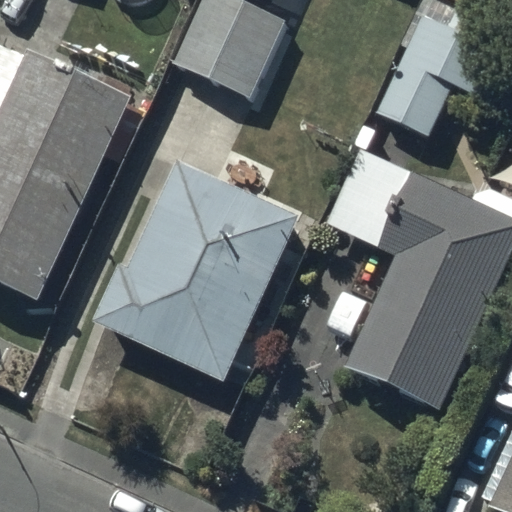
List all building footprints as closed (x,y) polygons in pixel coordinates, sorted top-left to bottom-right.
[(289,25),(233,0),(206,0),(176,68),(253,103),(289,25)] [(442,0),(479,17),(486,0),(442,0)] [(507,58),(426,22),(383,117),(438,141),(460,90),(487,103),(507,58)] [(139,103),(36,55),(0,132),(0,283),(46,305),(113,162),(125,167),(147,119),(134,113),(139,103)] [(511,277),(511,219),(366,153),(331,229),(402,261),(352,372),(448,416),(511,277)] [(125,272),(99,329),(230,388),(307,220),(186,164),(135,276),(125,272)] [(511,511),(511,476),(496,511),(511,511)]
